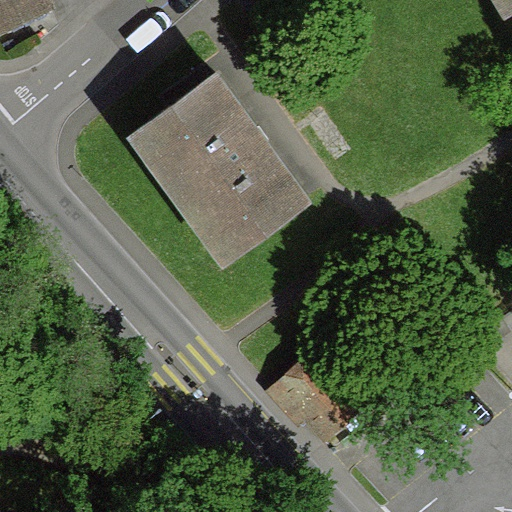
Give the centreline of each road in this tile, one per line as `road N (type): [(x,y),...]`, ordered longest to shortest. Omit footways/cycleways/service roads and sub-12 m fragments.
road 1 (residential): [(0,163),(319,511)]
road 2 (residential): [(0,141),(161,0)]
